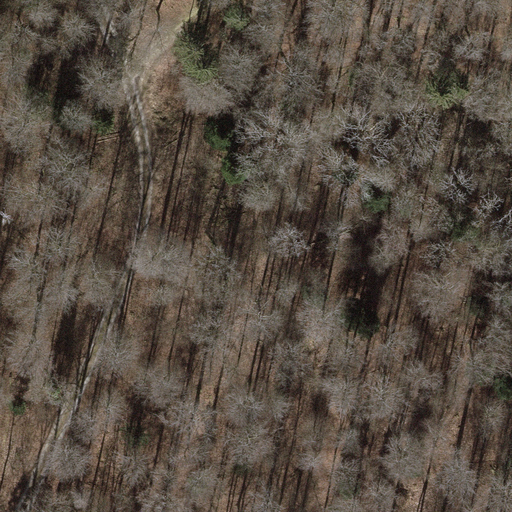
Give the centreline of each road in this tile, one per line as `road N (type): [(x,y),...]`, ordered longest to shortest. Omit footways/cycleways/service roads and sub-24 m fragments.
road 1 (track): [(18,511),(149,198),(134,70),(201,0)]
road 2 (track): [(139,236),(207,121),(275,63),(348,37),(408,39),(511,60)]
